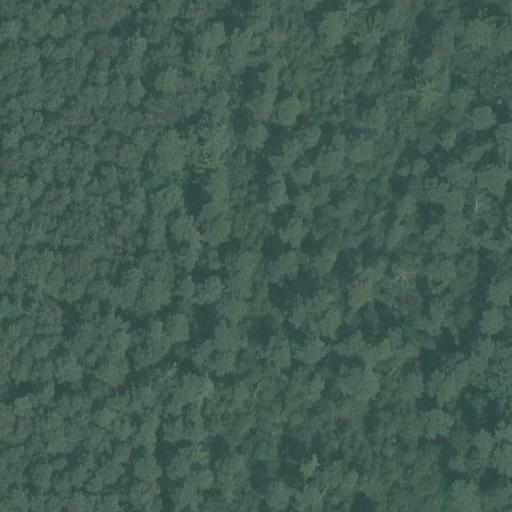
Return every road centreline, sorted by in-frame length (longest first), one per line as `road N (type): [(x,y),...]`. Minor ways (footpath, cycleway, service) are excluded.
road 1 (track): [(102,511),(125,0)]
road 2 (track): [(511,365),(473,511)]
